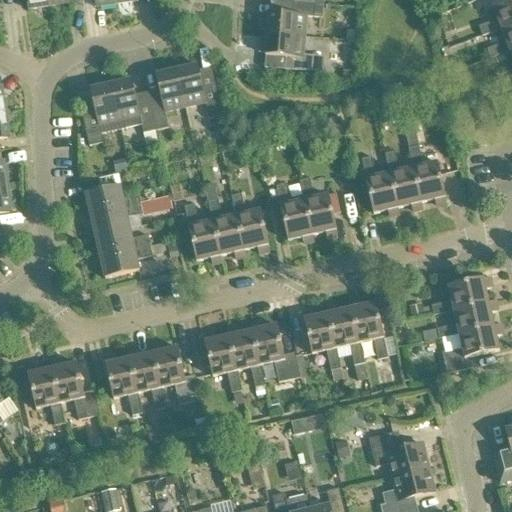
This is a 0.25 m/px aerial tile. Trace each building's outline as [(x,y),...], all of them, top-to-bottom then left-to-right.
[(26,0),(28,11),(49,8),(48,0),(26,0)] [(94,0),(96,9),(117,6),(116,0),(94,0)] [(483,38),(502,31),(511,27),(511,0),(493,8),(498,22),(479,29),(483,38)] [(307,18),(314,19),(324,19),(324,7),(292,5),(291,17),(269,15),(267,37),(305,39),(307,18)] [(487,51),(491,61),(510,54),(511,53),(511,27),(502,31),(507,44),(487,51)] [(320,61),(304,59),(305,39),(267,37),(267,40),(263,40),(262,52),(266,53),(265,58),(291,60),(290,72),(319,74),(320,61)] [(511,53),(510,54),(511,58),(511,67),(496,74),(503,94),(511,91),(511,53)] [(185,110),(206,105),(210,121),(223,118),(216,90),(203,93),(198,68),(177,73),(185,110)] [(185,110),(177,73),(156,77),(161,98),(149,100),(156,133),(169,130),(166,115),(185,110)] [(344,76),(344,83),(355,84),(355,74),(344,73),(344,76)] [(156,133),(149,100),(137,103),(132,83),(111,87),(121,132),(142,128),(146,143),(157,141),(155,133),(156,133)] [(90,92),(95,112),(82,115),(89,149),(104,145),(102,137),(121,132),(111,87),(90,92)] [(393,109),(378,113),(381,126),(396,123),(393,109)] [(5,114),(0,115),(0,216),(10,215),(3,164),(0,163),(0,141),(9,140),(5,114)] [(331,136),(344,133),(341,119),(328,122),(331,136)] [(414,127),(405,129),(410,150),(419,148),(414,127)] [(437,210),(447,208),(445,200),(446,200),(438,165),(423,168),(419,149),(409,151),(413,171),(414,171),(422,206),(435,203),(437,210)] [(424,213),(422,206),(414,171),(413,171),(400,174),(395,154),(385,157),(390,176),(399,211),(412,208),(413,216),(424,213)] [(400,219),(399,211),(390,176),(377,179),(372,160),(362,162),(366,182),(374,217),(388,214),(390,221),(400,219)] [(327,242),(338,240),(336,233),(337,233),(329,198),(314,201),(310,181),(300,184),(304,204),(305,203),(313,238),(326,235),(327,242)] [(223,222),(218,202),(215,186),(205,188),(213,224),(221,259),(234,256),(236,263),(246,261),(245,253),(237,219),(236,219),(223,222)] [(314,245),(313,238),(305,203),(304,204),(291,207),(286,187),(276,189),(281,209),(280,209),(288,243),(302,240),(304,248),(314,245)] [(141,206),(141,205),(138,196),(123,199),(120,188),(86,196),(91,217),(141,206)] [(232,199),(236,219),(237,219),(245,253),(258,250),(259,258),(270,255),(268,248),(269,248),(261,213),(246,217),(242,197),(232,199)] [(128,220),(143,217),(151,215),(149,203),(141,205),(141,206),(91,217),(96,238),(130,231),(128,220)] [(213,224),(199,227),(195,207),(185,210),(189,229),(197,264),(211,261),(213,268),(223,266),(221,259),(213,224)] [(96,238),(100,260),(150,248),(148,238),(132,241),(130,231),(96,238)] [(168,246),(171,260),(179,258),(176,244),(168,246)] [(153,259),(150,248),(100,260),(105,281),(140,273),(137,262),(153,259)] [(454,313),(489,305),(486,292),(493,290),(491,280),(483,282),(483,281),(448,289),(452,304),(432,308),(434,318),(454,314),(454,313)] [(378,363),(388,360),(384,341),(376,306),(362,309),(361,302),(350,304),(352,311),(359,346),(360,346),(373,343),(378,363)] [(459,337),(494,329),(491,316),(498,314),(496,303),(489,305),(454,313),(454,314),(457,327),(437,331),(439,340),(439,342),(459,337)] [(412,321),(433,316),(431,309),(423,311),(422,306),(409,309),(412,321)] [(365,366),(360,346),(359,346),(352,311),(339,314),(337,307),(327,309),(328,317),(336,351),(337,351),(350,348),(354,368),(365,366)] [(341,371),(337,351),(336,351),(328,317),(315,319),(313,312),(303,314),(305,322),(304,322),(312,357),(327,353),(331,373),(341,371)] [(279,385),(300,380),(295,356),(284,358),(277,328),(263,331),(261,324),(251,326),(252,333),(260,368),(261,368),(274,365),(279,385)] [(496,339),(504,337),(501,327),(494,329),(459,337),(462,350),(442,355),(447,376),(472,371),(469,360),(500,353),(496,339)] [(227,331),(229,339),(237,374),(238,374),(251,371),(255,390),(265,388),(261,368),(260,368),(252,333),(239,336),(238,329),(227,331)] [(437,331),(424,334),(426,343),(439,340),(437,331)] [(237,374),(229,339),(216,342),(214,334),(204,337),(205,344),(213,379),(228,376),(232,396),(242,393),(238,374),(237,374)] [(179,408),(201,403),(195,378),(185,381),(178,350),(164,354),(162,346),(152,349),(153,356),(161,391),(162,391),(175,388),(179,408)] [(128,354),(130,361),(138,396),(152,393),(156,413),(166,411),(162,391),(161,391),(153,356),(140,359),(139,352),(128,354)] [(138,396),(130,361),(117,364),(115,357),(105,359),(106,366),(106,367),(114,402),(128,398),(133,418),(143,416),(138,396)] [(79,423),(100,418),(94,393),(84,396),(77,366),(63,369),(61,362),(51,364),(52,371),(60,406),(61,406),(74,403),(79,423)] [(365,366),(355,369),(358,384),(368,382),(365,366)] [(65,426),(61,406),(60,406),(52,371),(39,374),(37,367),(27,369),(29,377),(28,377),(36,412),(51,408),(55,428),(65,426)] [(308,421),(292,425),(295,438),(311,434),(308,421)] [(511,430),(505,432),(511,454),(493,458),(500,486),(511,483),(511,430)] [(428,471),(422,446),(398,452),(394,435),(369,442),(376,470),(390,466),(393,479),(428,471)] [(350,458),(347,442),(336,444),(339,461),(350,458)] [(19,452),(13,455),(17,462),(23,459),(19,452)] [(434,495),(428,471),(393,479),(397,493),(383,496),(385,507),(381,508),(381,511),(412,511),(410,501),(434,495)] [(330,507),(311,511),(344,511),(339,491),(327,494),(330,507)] [(102,495),(105,511),(120,511),(116,492),(102,495)] [(309,511),(306,497),(285,502),(284,496),(272,499),(275,511),(309,511)]
